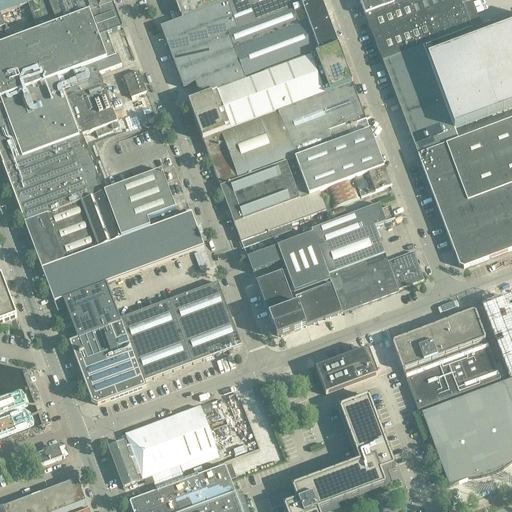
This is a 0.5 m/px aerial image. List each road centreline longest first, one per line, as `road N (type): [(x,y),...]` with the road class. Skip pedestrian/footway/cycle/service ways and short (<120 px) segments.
road 1 (unclassified): [(267,365),(129,0)]
road 2 (unclassified): [(449,296),(338,0)]
road 3 (unclassified): [(80,436),(0,222)]
road 4 (unclassified): [(80,436),(267,365)]
road 5 (unclassified): [(267,365),(449,296)]
